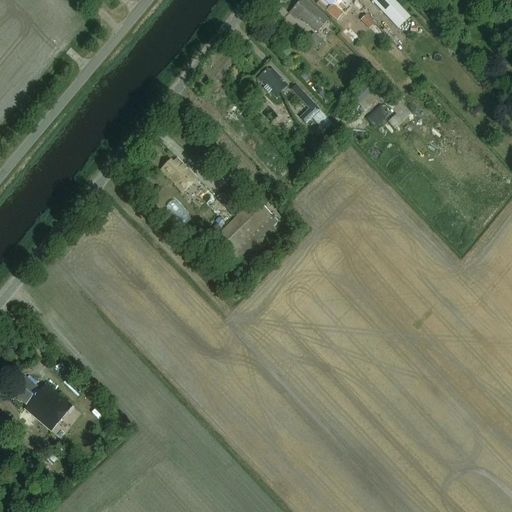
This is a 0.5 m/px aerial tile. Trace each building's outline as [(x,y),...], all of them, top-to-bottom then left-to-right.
[(337,22),(343,15),(332,5),(336,0),(321,0),(330,7),(326,12),(337,22)] [(370,0),(398,29),(410,18),(392,0),(370,0)] [(318,26),(325,19),(305,1),(302,4),(300,2),(290,14),(296,20),(298,17),(310,27),(314,22),(318,26)] [(375,24),(366,15),(360,21),(369,30),(375,24)] [(323,42),(314,34),(306,42),(315,50),(323,42)] [(275,98),(287,86),(272,70),(269,73),(267,71),(258,80),(275,98)] [(321,112),(297,86),(291,91),(309,110),(299,119),(306,126),(321,112)] [(370,89),(358,101),(367,111),(380,99),(370,89)] [(368,119),(376,126),(390,113),(383,105),(368,119)] [(183,165),(177,159),(172,164),(170,161),(160,171),(183,194),(197,180),(183,165)] [(235,258),(278,222),(255,198),(215,239),(235,258)] [(185,225),(193,220),(180,203),(173,208),(177,214),(177,213),(185,225)] [(221,217),(227,221),(233,211),(228,208),(221,217)] [(40,391),(25,378),(11,394),(27,408),(24,410),(51,433),(72,408),(45,385),(40,391)]
